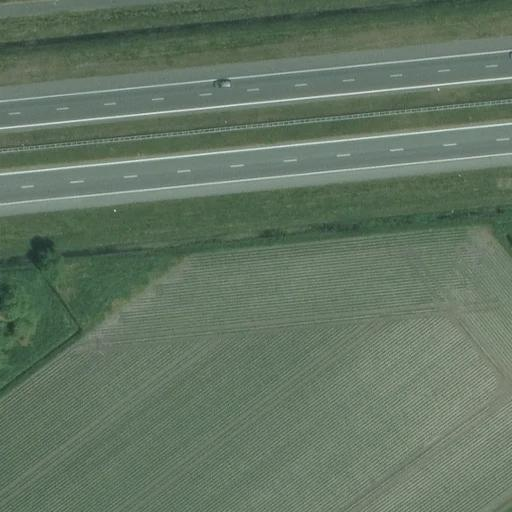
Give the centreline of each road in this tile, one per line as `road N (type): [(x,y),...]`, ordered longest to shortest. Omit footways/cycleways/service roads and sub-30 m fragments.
road 1 (motorway): [(511,65),(0,116)]
road 2 (motorway): [(0,191),(511,140)]
road 3 (unclassified): [(0,12),(127,0)]
